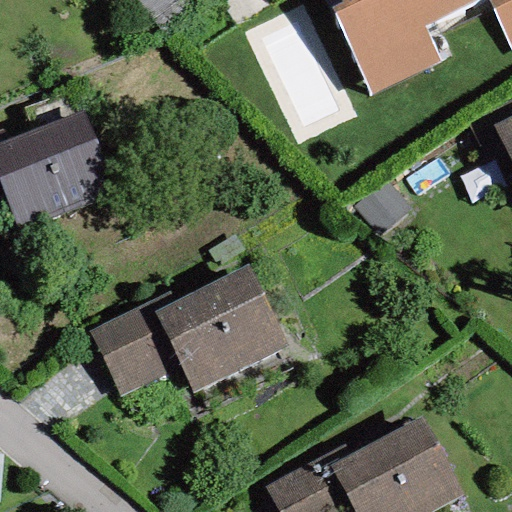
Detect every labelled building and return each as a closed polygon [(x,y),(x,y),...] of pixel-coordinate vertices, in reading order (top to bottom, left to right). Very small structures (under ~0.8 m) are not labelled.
[(342,0),(344,3),(331,9),(371,98),(441,63),(423,26),(475,0),(342,0)] [(511,0),(488,0),(511,55),(511,0)] [(0,208),(7,206),(16,228),(113,189),(82,111),(7,141),(2,130),(0,130),(0,208)] [(511,115),(492,125),(511,166),(511,115)] [(387,188),(351,216),(375,246),(411,218),(387,188)] [(286,347),(246,265),(173,300),(170,293),(88,332),(120,397),(179,368),(191,393),(286,347)] [(353,511),(431,511),(463,495),(420,417),(349,456),(329,467),(352,508),(353,511)] [(329,467),(349,456),(343,445),(264,488),(277,511),(344,511),(352,508),(329,467)]
